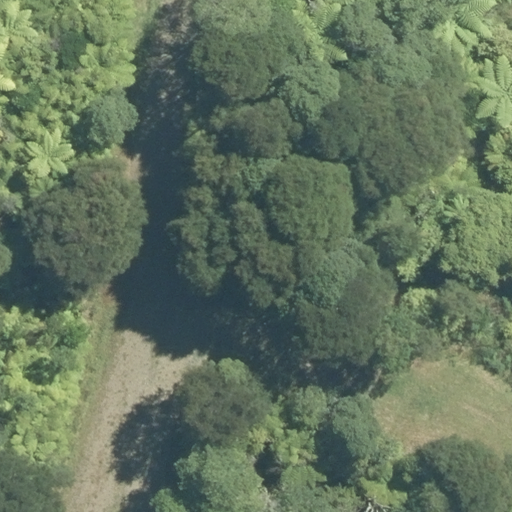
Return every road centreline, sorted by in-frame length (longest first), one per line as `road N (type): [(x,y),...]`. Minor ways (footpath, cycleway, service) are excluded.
road 1 (track): [(84,511),(172,110),(148,0)]
road 2 (track): [(205,0),(172,110),(195,257)]
